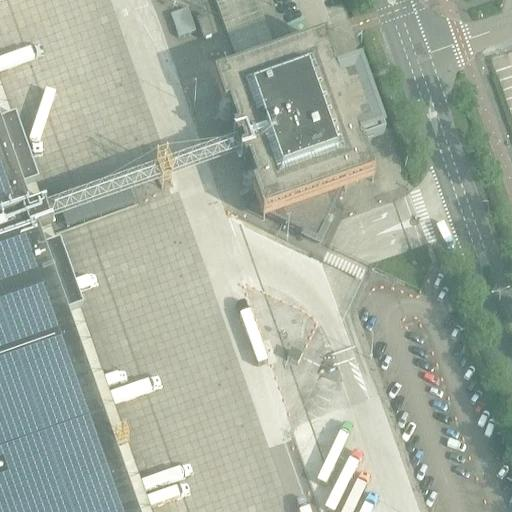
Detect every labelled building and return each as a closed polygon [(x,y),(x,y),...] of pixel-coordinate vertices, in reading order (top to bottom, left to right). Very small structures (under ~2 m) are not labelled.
[(213,0),(235,59),(272,46),(255,0),(213,0)] [(203,42),(214,38),(207,18),(196,22),(203,42)] [(252,193),(257,209),(250,211),(249,212),(260,217),(262,223),(269,221),(317,244),(335,207),(341,195),(374,184),(361,149),(385,141),(359,71),(336,79),(324,44),(239,74),(213,83),(224,114),(228,113),(236,136),(232,138),(236,149),(240,148),(243,157),(239,158),(243,170),(247,168),(255,191),(252,193)] [(0,511),(134,511),(115,457),(128,452),(125,441),(111,446),(67,321),(67,320),(44,256),(38,237),(51,232),(50,228),(48,224),(43,210),(30,214),(23,196),(0,130),(0,511)] [(291,353),(287,362),(297,367),(302,358),(291,353)]
